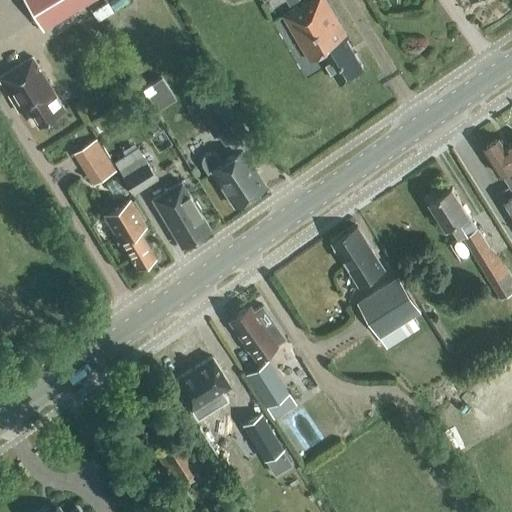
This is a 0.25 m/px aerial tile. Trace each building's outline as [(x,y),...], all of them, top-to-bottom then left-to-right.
[(55,0),(70,34),(118,14),(112,0),(55,0)] [(346,39),(350,36),(342,23),(327,0),(312,0),(284,18),(310,61),(323,53),(340,82),(363,68),(346,39)] [(40,125),(64,110),(32,58),(0,78),(0,80),(19,112),(29,106),(40,125)] [(224,143),(245,130),(218,89),(197,103),(224,143)] [(501,197),(503,200),(511,195),(511,144),(506,148),(500,138),(484,148),(501,175),(503,173),(511,186),(502,192),(501,197)] [(132,195),(157,179),(139,152),(117,166),(122,174),(121,175),(132,195)] [(211,170),(235,206),(265,186),(249,161),(244,164),(236,153),(221,163),(216,156),(213,154),(209,154),(203,158),(202,162),(203,165),(208,172),(211,170)] [(477,169),(453,184),(480,227),(504,213),(477,169)] [(210,229),(181,181),(152,199),(181,247),(210,229)] [(478,229),(452,188),(430,201),(447,228),(450,226),(459,242),(465,238),(502,297),(511,291),(511,281),(480,229),(478,229)] [(511,195),(503,200),(504,201),(503,202),(511,215),(511,195)] [(103,216),(115,236),(114,237),(115,240),(116,240),(121,249),(123,247),(125,246),(137,266),(138,267),(154,257),(145,243),(146,243),(142,237),(135,225),(142,221),(130,202),(129,200),(109,212),(104,215),(103,216)] [(511,266),(511,229),(502,215),(485,226),(511,266)] [(373,251),(374,251),(358,226),(333,242),(349,267),(351,265),(362,283),(384,269),(373,251)] [(380,336),(421,310),(399,275),(358,301),(380,336)] [(251,312),(247,306),(230,318),(238,329),(235,331),(255,359),(286,337),(262,304),(251,312)] [(230,386),(212,356),(172,380),(196,419),(228,400),(222,391),(230,386)] [(289,393),(268,360),(245,375),(267,408),(289,393)] [(260,412),(243,422),(265,458),(282,448),(260,412)] [(174,482),(200,465),(190,449),(184,454),(172,435),(159,444),(161,447),(154,452),(174,482)] [(282,448),(265,458),(275,474),(292,463),(282,448)] [(219,481),(210,463),(198,468),(208,487),(219,481)] [(191,511),(180,493),(164,502),(169,511),(191,511)]
